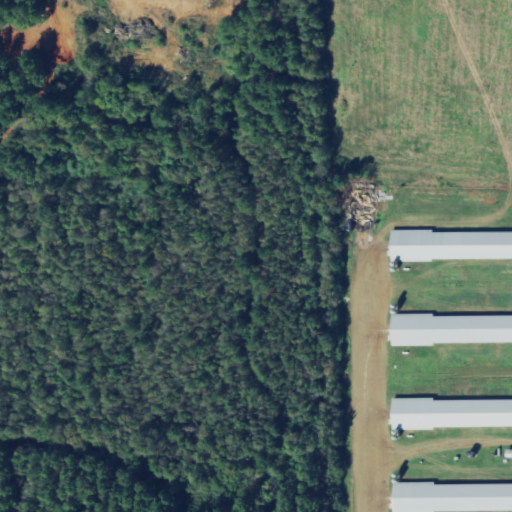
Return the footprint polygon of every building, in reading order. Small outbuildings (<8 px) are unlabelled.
[(380,233),(379,190),(349,191),(351,234),(380,233)] [(511,233),(396,234),(397,262),(511,260),(511,233)] [(511,316),(397,318),(397,346),(511,344),(511,316)] [(511,401),(398,402),(398,430),(511,429),(511,401)] [(511,511),(511,485),(399,487),(399,511),(511,511)]
